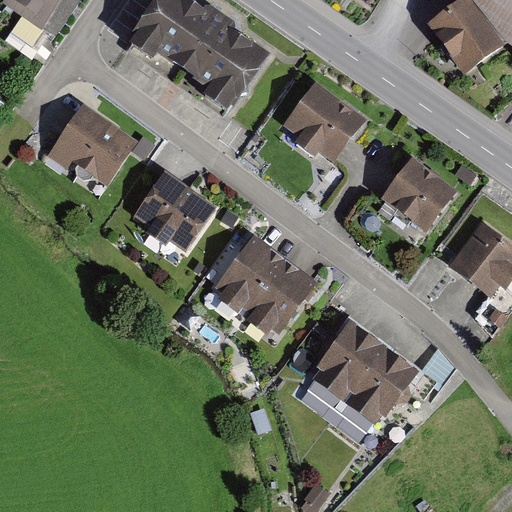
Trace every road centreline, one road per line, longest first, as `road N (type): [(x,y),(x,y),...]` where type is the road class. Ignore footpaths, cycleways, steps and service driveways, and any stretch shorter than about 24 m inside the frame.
road 1 (residential): [(511,415),(440,332),(71,52)]
road 2 (tertiary): [(511,168),(270,0)]
